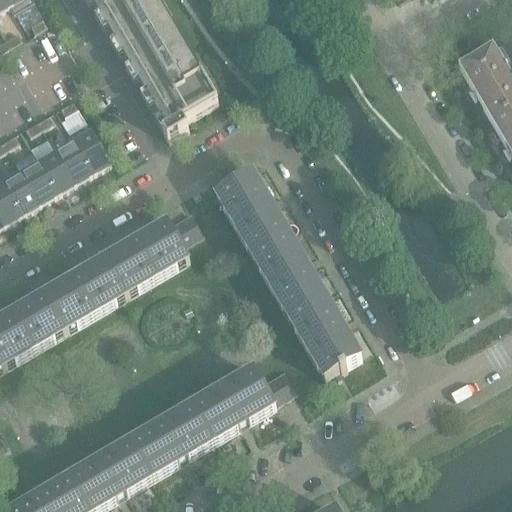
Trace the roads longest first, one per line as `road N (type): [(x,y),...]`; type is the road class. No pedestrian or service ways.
road 1 (residential): [(0,282),(267,120),(430,394)]
road 2 (residential): [(511,255),(390,41)]
road 3 (residential): [(229,511),(430,394)]
